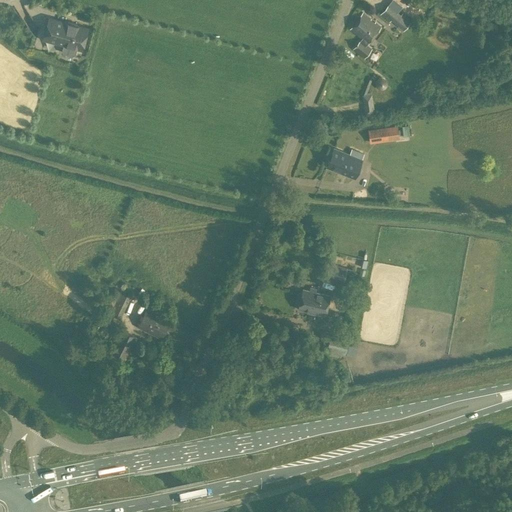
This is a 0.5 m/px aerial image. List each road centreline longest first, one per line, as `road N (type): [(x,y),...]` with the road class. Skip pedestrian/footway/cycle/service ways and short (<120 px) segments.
road 1 (unclassified): [(104,447),(164,436),(183,416),(347,0)]
road 2 (primary): [(511,390),(36,478)]
road 3 (primary): [(100,511),(260,478),(511,402)]
